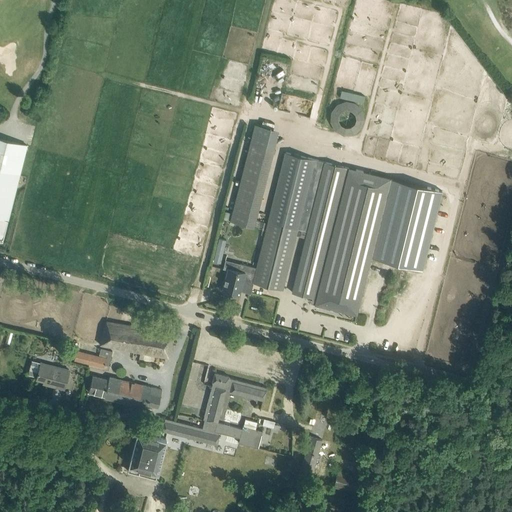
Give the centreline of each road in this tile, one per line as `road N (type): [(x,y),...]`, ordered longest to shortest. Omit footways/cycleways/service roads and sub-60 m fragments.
road 1 (unclassified): [(0,261),(465,385)]
road 2 (track): [(365,333),(388,330),(417,304),(439,264),(458,189),(338,158),(311,123)]
road 3 (track): [(189,312),(242,109)]
road 4 (track): [(397,5),(355,163)]
road 5 (track): [(307,0),(340,8),(311,123)]
road 6 (track): [(104,75),(242,109)]
road 7 (track): [(56,0),(41,66),(10,120),(0,123)]
road 8 (unclassified): [(106,470),(58,428),(0,413)]
